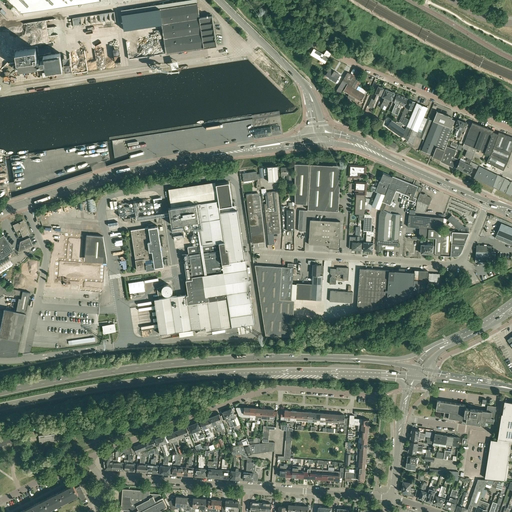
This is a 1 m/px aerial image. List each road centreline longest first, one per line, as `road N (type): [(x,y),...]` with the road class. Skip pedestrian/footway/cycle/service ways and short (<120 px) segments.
road 1 (unclassified): [(128,345),(103,204),(118,193),(218,178),(239,188),(259,330),(250,337)]
road 2 (trunk): [(350,358),(175,363),(0,392)]
road 3 (tertiary): [(318,138),(134,169),(0,213)]
road 4 (trunk): [(0,406),(156,379),(263,372)]
road 5 (residential): [(87,458),(255,392),(286,388)]
road 6 (unclassified): [(257,251),(461,261)]
road 7 (unclassified): [(511,128),(338,56)]
road 8 (tertiary): [(487,203),(368,149),(318,138)]
road 9 (residential): [(318,138),(307,90),(219,0)]
road 10 (unclassified): [(391,498),(245,486)]
road 11 (residential): [(245,486),(104,475)]
road 12 (primary): [(263,372),(396,376)]
road 13 (unclassified): [(0,360),(128,345)]
road 14 (unclassified): [(250,337),(128,345)]
